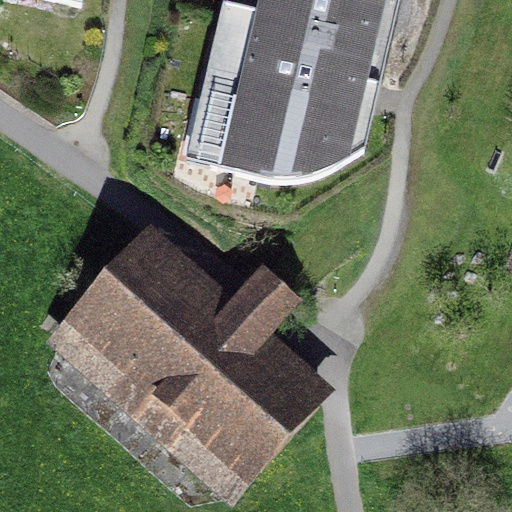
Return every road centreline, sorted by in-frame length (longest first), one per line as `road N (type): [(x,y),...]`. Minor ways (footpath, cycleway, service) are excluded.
road 1 (residential): [(0,98),(319,345),(338,388),(351,511)]
road 2 (track): [(341,445),(501,424),(511,409)]
